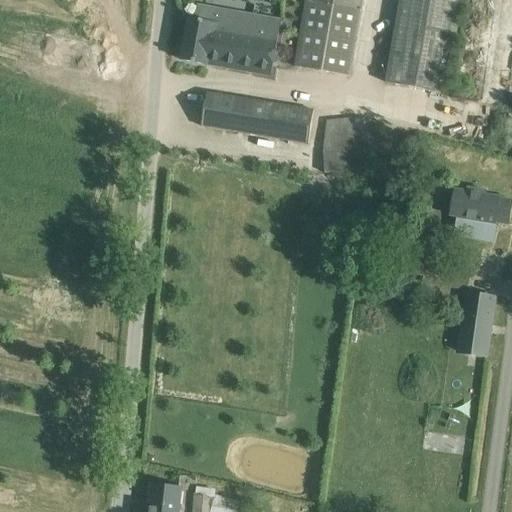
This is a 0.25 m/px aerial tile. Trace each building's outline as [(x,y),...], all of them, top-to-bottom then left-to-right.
[(399,0),(386,82),(447,92),(462,0),(399,0)] [(190,19),(183,60),(271,76),(275,56),(280,27),(229,19),(230,12),(199,7),(197,20),(190,19)] [(309,144),(314,111),(207,93),(201,126),(309,144)] [(324,139),(325,174),(368,171),(367,163),(377,163),(377,149),(366,149),(364,131),(351,131),(351,124),(326,126),(324,130),(324,139)] [(455,190),(451,216),(458,217),(455,234),(493,240),(496,223),(509,225),(510,215),(511,206),(511,196),(486,192),(486,191),(468,189),(468,192),(455,190)] [(472,270),(427,262),(409,259),(406,273),(424,277),(423,283),(468,291),(472,270)] [(494,298),(468,295),(460,352),(486,356),(494,298)] [(198,482),(196,495),(214,497),(215,496),(215,495),(215,484),(198,482)] [(177,511),(180,488),(153,485),(150,511),(177,511)] [(195,495),(193,511),(242,511),(245,503),(215,495),(215,496),(214,497),(196,495),(195,495)]
